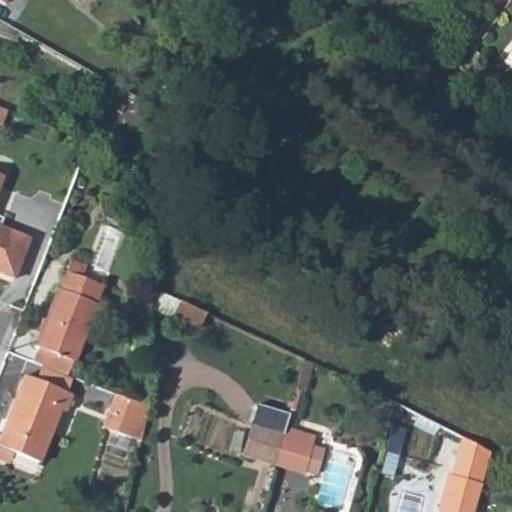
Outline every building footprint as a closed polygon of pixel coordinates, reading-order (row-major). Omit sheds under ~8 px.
[(0,275),(6,278),(20,238),(0,230),(0,275)] [(22,361),(56,373),(61,360),(63,360),(84,302),(81,301),(87,284),(68,278),(72,265),(56,260),(52,272),(54,272),(48,289),(45,289),(24,346),(27,348),(22,361)] [(204,312),(176,298),(170,312),(197,326),(204,312)] [(14,377),(0,415),(0,452),(31,463),(49,410),(55,412),(62,393),(14,377)] [(99,387),(92,405),(101,408),(95,423),(128,434),(138,400),(99,387)] [(92,405),(87,421),(95,423),(101,408),(92,405)] [(237,459),(267,467),(276,436),(246,428),(237,459)] [(278,429),(276,436),(298,448),(301,436),(278,429)] [(276,436),(267,467),(290,474),(298,448),(276,436)] [(425,511),(466,511),(474,485),(484,453),(452,437),(441,475),(437,473),(425,511)]
